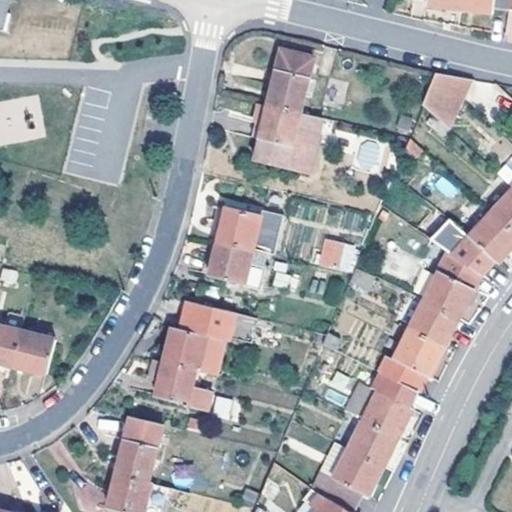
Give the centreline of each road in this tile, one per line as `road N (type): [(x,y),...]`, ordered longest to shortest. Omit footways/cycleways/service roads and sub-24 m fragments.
road 1 (residential): [(0,450),(50,424),(93,382),(161,256),(181,193),(214,0)]
road 2 (residential): [(224,0),(511,64)]
road 3 (tertiary): [(418,511),(486,364),(511,326)]
